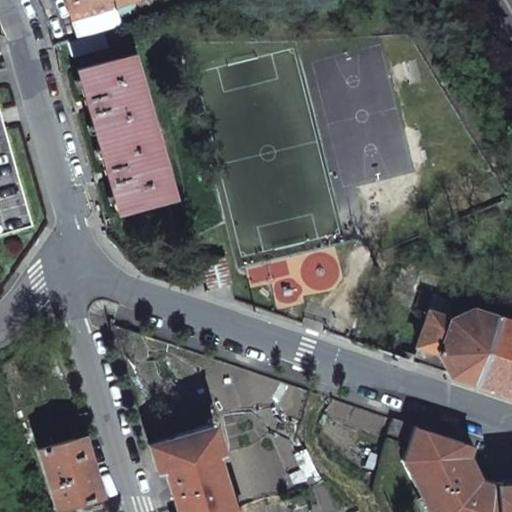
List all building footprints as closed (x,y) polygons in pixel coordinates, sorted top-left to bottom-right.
[(127,0),(64,0),(71,18),(113,5),(127,0)] [(128,0),(127,0),(113,5),(117,15),(132,10),(128,0)] [(128,0),(132,10),(161,0),(128,0)] [(77,37),(101,29),(109,27),(119,24),(117,15),(113,5),(71,18),(77,37)] [(106,48),(101,29),(77,37),(67,40),(72,56),(95,51),(106,48)] [(117,58),(114,46),(106,48),(95,51),(99,63),(117,58)] [(170,195),(129,54),(117,58),(99,63),(76,69),(115,210),(170,195)] [(0,115),(0,234),(31,225),(0,115)] [(229,283),(223,259),(202,264),(208,288),(229,283)] [(421,269),(399,262),(385,300),(408,306),(421,269)] [(471,308),(455,302),(449,319),(471,308)] [(511,321),(471,308),(449,319),(428,312),(417,345),(438,352),(449,374),(511,395),(511,321)] [(438,352),(417,345),(412,362),(449,374),(438,352)] [(412,426),(391,418),(384,436),(405,443),(409,433),(412,426)] [(230,511),(212,452),(219,450),(210,424),(147,444),(155,470),(162,468),(175,511),(230,511)] [(421,511),(511,511),(511,497),(511,498),(510,481),(480,483),(472,484),(464,470),(467,458),(470,445),(421,429),(412,426),(409,433),(405,443),(401,460),(421,511)] [(56,508),(99,495),(81,436),(38,450),(56,508)] [(464,470),(472,484),(480,483),(467,458),(464,470)]
